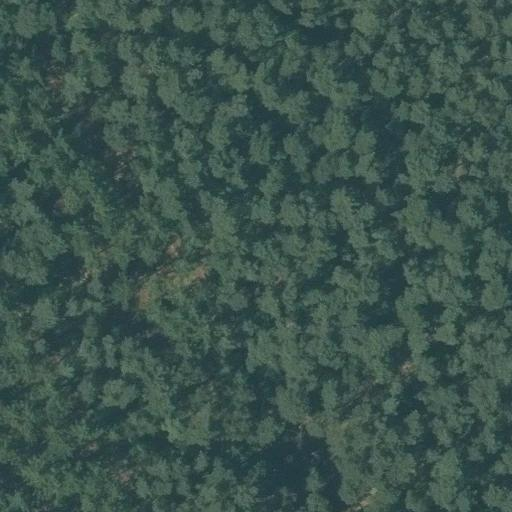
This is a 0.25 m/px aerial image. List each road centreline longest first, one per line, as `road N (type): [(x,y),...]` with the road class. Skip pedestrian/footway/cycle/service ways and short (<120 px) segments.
road 1 (track): [(301,0),(511,324)]
road 2 (track): [(511,392),(435,463),(360,511)]
